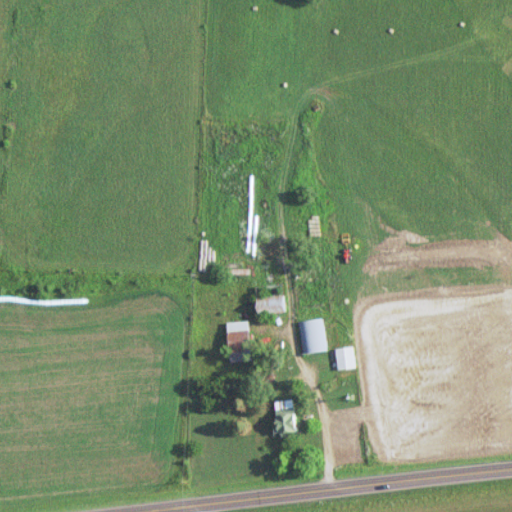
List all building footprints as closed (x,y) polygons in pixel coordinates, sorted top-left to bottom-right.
[(285,312),(284,294),(255,297),(256,315),(285,312)] [(302,354),(327,351),(323,318),(298,321),(302,354)] [(226,322),(229,362),(251,361),(248,320),(226,322)] [(334,348),(337,369),(355,367),(353,346),(334,348)] [(295,436),(295,401),(276,401),(276,436),(295,436)]
